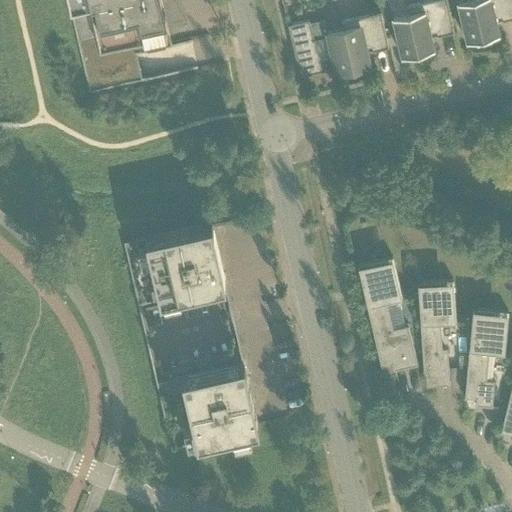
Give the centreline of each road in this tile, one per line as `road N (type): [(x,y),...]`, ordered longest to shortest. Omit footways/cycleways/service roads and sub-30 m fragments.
road 1 (tertiary): [(356,511),(275,141)]
road 2 (track): [(281,163),(391,144),(511,202)]
road 3 (residential): [(275,141),(511,87)]
road 4 (unclassified): [(182,511),(0,435)]
road 5 (tertiary): [(275,141),(242,0)]
